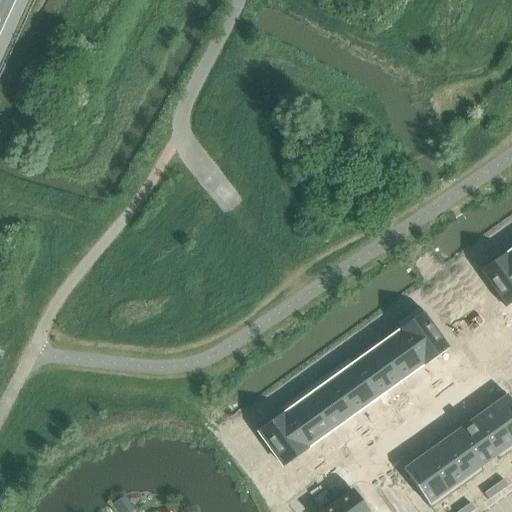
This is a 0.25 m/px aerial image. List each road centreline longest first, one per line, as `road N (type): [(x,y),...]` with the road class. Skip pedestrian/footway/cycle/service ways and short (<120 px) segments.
road 1 (residential): [(372,457),(511,362)]
road 2 (unclassified): [(182,134),(181,112),(240,0)]
